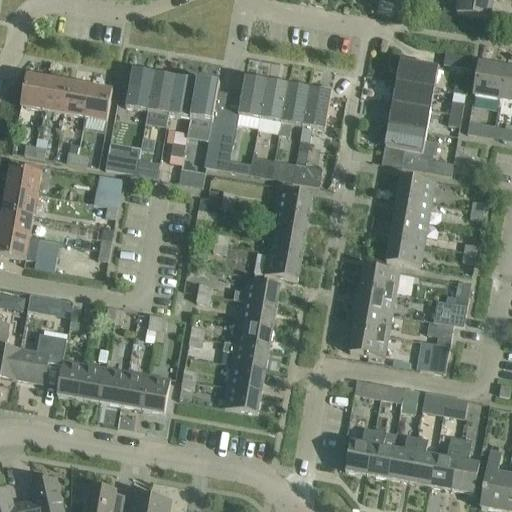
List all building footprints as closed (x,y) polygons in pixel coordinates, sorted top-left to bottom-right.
[(424,0),(413,0),(412,7),(423,9),(424,0)] [(459,0),(457,15),(490,21),(493,0),(459,0)] [(444,68),(470,72),(472,60),(446,56),(444,68)] [(398,85),(434,91),(438,70),(396,62),(394,70),(399,71),(396,84),(398,84),(398,85)] [(500,104),(505,71),(480,66),(474,99),(500,104)] [(126,112),(148,115),(155,72),(148,71),(148,75),(133,72),(126,112)] [(511,105),(511,71),(505,71),(500,104),(511,105)] [(156,72),(155,72),(148,115),(169,119),(177,76),(170,74),(169,79),(156,77),(156,72)] [(191,122),(198,79),(191,78),(190,83),(177,80),(178,76),(177,76),(169,119),(191,122)] [(42,113),(48,82),(26,78),(21,109),(42,113)] [(260,122),(267,79),(261,78),(260,83),(245,80),(241,100),(230,98),(217,173),(249,178),(251,168),(231,165),(234,148),(235,148),(240,119),(260,122)] [(199,79),(198,79),(191,122),(213,126),(208,151),(205,170),(217,173),(230,98),(218,96),(220,83),(212,82),(211,86),(198,84),(199,79)] [(269,80),(267,79),(260,122),(281,126),(282,126),(289,83),(282,82),(281,87),(268,84),(269,80)] [(70,86),(48,82),(42,113),(64,117),(70,86)] [(303,129),(311,87),(303,86),(302,90),(289,88),(290,83),(289,83),(282,126),(281,126),(279,139),(290,140),(292,127),(303,129)] [(398,84),(396,84),(392,83),(391,91),(395,92),(393,105),(394,106),(431,112),(434,91),(398,85),(398,84)] [(91,89),(70,86),(64,117),(85,121),(91,89)] [(297,168),(293,186),(319,191),(322,173),(305,170),(309,146),(310,146),(313,131),(325,133),(333,91),(325,89),(324,94),(310,92),(311,87),(304,129),(303,129),(297,168)] [(107,125),(113,93),(91,89),(85,121),(107,125)] [(389,128),(427,134),(431,112),(394,106),(393,105),(388,105),(387,112),(391,113),(389,127),(389,128)] [(464,106),(454,105),(452,116),(462,118),(464,106)] [(462,118),(452,116),(450,128),(460,130),(462,118)] [(425,145),(427,134),(389,128),(389,127),(384,126),(383,134),(388,135),(385,150),(404,153),(401,171),(451,180),(454,168),(433,164),(436,147),(425,145)] [(477,139),(493,141),(495,131),(479,128),(477,139)] [(511,133),(504,132),(502,143),(511,144),(511,133)] [(156,144),(144,142),(140,165),(152,167),(156,144)] [(172,159),(184,161),(186,149),(174,147),(172,159)] [(26,149),(24,159),(34,161),(36,150),(26,149)] [(36,150),(34,161),(44,162),(46,152),(36,150)] [(69,156),(67,166),(77,168),(79,158),(69,156)] [(106,173),(137,179),(140,163),(109,157),(106,173)] [(79,158),(77,168),(87,170),(89,160),(79,158)] [(252,161),(251,168),(249,178),(271,182),(274,164),(252,161)] [(274,164),(271,182),(293,186),(297,168),(274,164)] [(38,198),(41,177),(10,171),(6,193),(38,198)] [(179,187),(202,191),(203,191),(206,176),(182,172),(179,187)] [(401,179),(398,200),(431,206),(435,185),(401,179)] [(280,192),(276,213),(309,219),(313,198),(280,192)] [(38,198),(6,193),(2,214),(34,220),(38,198)] [(118,210),(120,200),(81,193),(79,204),(118,210)] [(209,193),(208,202),(200,201),(196,221),(212,224),(213,216),(214,211),(221,212),(224,195),(209,193)] [(221,212),(222,212),(235,215),(238,198),(224,195),(221,212)] [(394,222),(427,228),(431,206),(398,200),(394,222)] [(472,214),(484,216),(486,207),(473,205),(472,214)] [(118,212),(108,211),(106,221),(116,222),(118,212)] [(309,219),(276,213),(276,215),(265,214),(262,233),(272,235),(305,241),(309,219)] [(34,220),(2,214),(0,227),(0,235),(30,241),(34,220)] [(484,216),(472,214),(470,222),(483,224),(484,216)] [(394,222),(390,244),(423,249),(427,228),(394,222)] [(30,241),(0,235),(0,258),(35,265),(39,243),(30,241)] [(272,235),(269,257),(302,262),(305,241),(272,235)] [(472,236),(470,243),(479,244),(480,237),(472,236)] [(216,247),(229,249),(230,241),(217,238),(216,247)] [(102,243),(100,253),(110,255),(112,245),(102,243)] [(423,249),(390,244),(386,265),(420,271),(423,249)] [(43,246),(41,258),(53,260),(55,248),(43,246)] [(227,257),(229,249),(216,247),(214,255),(227,257)] [(464,256),(477,258),(478,250),(466,248),(464,256)] [(110,255),(100,253),(98,263),(109,265),(110,255)] [(302,262),(269,257),(258,255),(255,277),(278,280),(298,284),(302,262)] [(477,258),(464,256),(463,265),(475,267),(477,258)] [(361,291),(396,297),(400,275),(365,269),(361,291)] [(244,304),(277,310),(281,289),(247,283),(245,295),(235,293),(233,303),(244,305),(244,304)] [(459,286),(455,307),(468,309),(472,288),(459,286)] [(199,289),(198,297),(211,299),(212,291),(199,289)] [(396,297),(361,291),(358,313),(392,319),(396,297)] [(0,310),(23,315),(26,301),(0,296),(0,310)] [(209,308),(211,299),(198,297),(197,306),(209,308)] [(68,305),(44,301),(42,313),(66,318),(68,305)] [(244,304),(244,305),(240,326),(273,332),(277,310),(244,304)] [(468,309),(455,307),(437,304),(434,325),(430,324),(430,325),(454,330),(464,331),(468,309)] [(82,307),(73,306),(71,318),(80,320),(82,307)] [(106,325),(115,326),(117,313),(108,312),(106,325)] [(117,313),(115,326),(123,327),(125,315),(117,313)] [(392,319),(358,313),(354,334),(388,340),(392,319)] [(149,332),(157,333),(159,321),(151,319),(149,332)] [(71,321),(69,331),(78,333),(79,322),(71,321)] [(159,321),(157,333),(165,335),(168,322),(159,321)] [(451,349),(454,330),(430,325),(427,339),(439,341),(438,347),(451,349)] [(0,380),(15,383),(20,353),(5,350),(8,328),(0,326),(0,380)] [(236,347),(269,353),(273,332),(240,326),(236,347)] [(192,331),(191,340),(204,342),(206,333),(192,331)] [(388,340),(354,334),(350,356),(384,362),(388,340)] [(63,368),(63,364),(67,342),(40,338),(37,356),(20,353),(15,383),(16,383),(45,388),(48,366),(63,368)] [(203,351),(204,342),(191,340),(189,348),(203,351)] [(232,369),(266,375),(269,353),(236,347),(225,345),(223,354),(235,356),(232,369)] [(451,349),(438,347),(422,345),(418,368),(446,373),(451,349)] [(100,352),(98,364),(106,366),(109,354),(100,352)] [(394,362),(392,369),(410,372),(411,366),(394,362)] [(57,398),(79,402),(85,368),(63,364),(63,368),(57,398)] [(79,402),(100,406),(106,372),(85,368),(79,402)] [(266,375),(232,369),(229,390),(262,396),(266,375)] [(100,406),(122,410),(128,376),(106,372),(100,406)] [(184,374),(183,382),(196,385),(198,376),(184,374)] [(122,410),(143,413),(149,379),(128,376),(122,410)] [(171,383),(149,379),(143,413),(165,417),(171,383)] [(195,393),(196,385),(183,382),(181,390),(195,393)] [(354,397),(380,402),(383,389),(357,384),(354,397)] [(501,388),(499,399),(510,400),(511,390),(501,388)] [(383,389),(380,402),(402,406),(405,393),(383,389)] [(262,396),(229,390),(225,412),(258,418),(262,396)] [(406,395),(404,406),(414,408),(416,397),(406,395)] [(422,417),(444,420),(447,400),(426,397),(422,417)] [(468,404),(447,400),(444,420),(465,424),(468,404)] [(345,475),(367,478),(375,434),(365,432),(362,447),(351,445),(345,475)] [(367,478),(388,482),(394,452),(384,451),(386,436),(375,434),(367,478)] [(388,482),(410,486),(418,441),(408,440),(406,454),(394,452),(388,482)] [(431,490),(453,494),(462,442),(451,440),(447,462),(437,460),(431,490)] [(429,443),(418,441),(410,486),(431,490),(437,460),(426,458),(429,443)] [(472,444),(462,442),(453,494),(474,497),(480,468),(469,466),(471,451),(472,444)] [(491,452),(484,491),(480,511),(487,511),(502,511),(509,477),(498,475),(502,454),(491,452)] [(502,511),(511,511),(511,477),(509,477),(502,511)] [(61,511),(60,503),(55,483),(32,489),(37,510),(26,511),(61,511)] [(87,505),(85,511),(125,511),(127,501),(116,499),(116,494),(77,487),(74,503),(87,505)] [(12,511),(8,494),(0,495),(0,511),(12,511)] [(132,497),(129,511),(170,511),(172,504),(132,497)]
